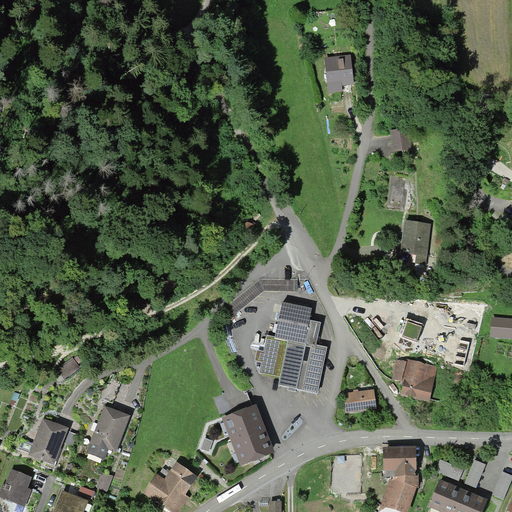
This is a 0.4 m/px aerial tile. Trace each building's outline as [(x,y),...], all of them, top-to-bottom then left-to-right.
[(338,58),(325,60),(328,92),(340,91),(339,86),(355,84),(352,57),(338,58)] [(390,131),(394,153),(414,149),(410,128),(390,131)] [(406,221),(400,264),(426,267),(431,224),(418,223),(406,221)] [(287,342),(303,345),(307,322),(310,311),(282,306),(275,340),(287,342)] [(511,319),(492,317),(490,338),(511,340),(511,319)] [(319,324),(307,322),(303,345),(314,348),(319,324)] [(406,322),(401,337),(415,342),(420,326),(406,322)] [(259,374),(280,378),(287,342),(275,340),(266,338),(263,353),(257,352),(255,362),(262,363),(259,374)] [(280,378),(278,387),(315,394),(324,350),(314,348),(303,345),(287,342),(280,378)] [(404,383),(401,395),(430,402),(439,367),(408,359),(407,361),(398,358),(392,380),(404,383)] [(344,394),(346,414),(377,410),(374,390),(357,392),(344,394)] [(257,406),(222,419),(240,467),(275,454),(266,428),(257,406)] [(98,423),(87,453),(105,460),(108,451),(117,455),(132,417),(104,407),(98,423)] [(30,453),(29,456),(55,466),(69,429),(42,419),(32,444),(23,440),(20,449),(30,453)] [(70,433),(66,444),(73,447),(78,436),(70,433)] [(205,439),(201,449),(209,452),(212,442),(205,439)] [(390,481),(378,511),(408,511),(417,488),(419,488),(419,473),(416,473),(416,462),(416,450),(384,450),(384,478),(393,478),(393,481),(390,481)] [(440,460),(435,471),(459,481),(464,470),(440,460)] [(462,490),(474,494),(486,465),(475,461),(462,490)] [(156,474),(143,493),(170,511),(178,511),(188,498),(185,496),(192,486),(198,477),(177,463),(165,480),(156,474)] [(2,486),(0,490),(0,497),(25,506),(31,491),(27,489),(31,479),(11,471),(5,487),(2,486)] [(102,473),(97,488),(107,492),(113,477),(102,473)] [(111,489),(122,492),(126,476),(116,473),(111,489)] [(511,477),(503,473),(493,495),(503,500),(511,480),(511,477)] [(440,481),(429,508),(437,511),(483,511),(488,501),(482,498),(474,494),(469,492),(462,490),(458,488),(446,483),(440,481)] [(84,511),(88,502),(72,495),(63,492),(54,511),(84,511)] [(281,511),(281,503),(268,503),(268,511),(281,511)]
